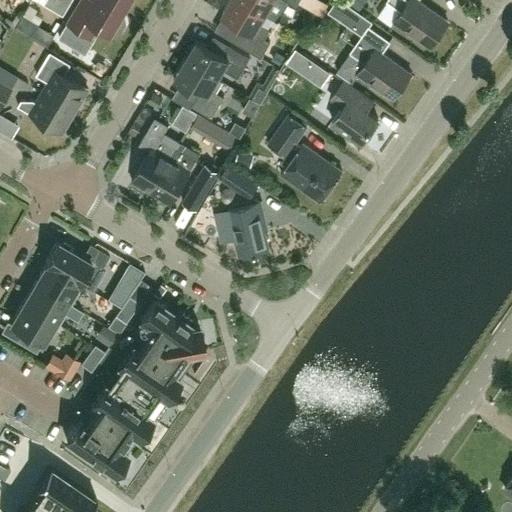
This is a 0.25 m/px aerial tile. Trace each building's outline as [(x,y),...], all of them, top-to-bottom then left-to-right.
[(45,0),(44,3),(63,14),(71,0),(45,0)] [(124,18),(121,16),(130,0),(80,0),(68,22),(80,29),(94,37),(101,25),(112,32),(113,30),(116,32),(122,30),(126,23),(124,18)] [(270,42),(264,38),(270,30),(259,24),(265,13),(242,0),(229,0),(222,13),(242,26),(233,41),(261,57),(270,42)] [(296,6),(299,0),(242,0),(265,13),(277,20),(288,1),(296,6)] [(335,0),(327,12),(353,30),(362,16),(339,0),(335,0)] [(430,45),(448,20),(420,0),(388,0),(401,9),(394,19),(430,45)] [(379,19),(374,26),(395,41),(400,34),(379,19)] [(393,97),(411,72),(382,51),(390,40),(368,24),(350,51),(364,61),(357,72),(393,97)] [(217,78),(218,77),(223,69),(237,77),(249,57),(229,45),(223,55),(197,39),(185,59),(217,78)] [(321,87),(330,74),(295,49),(286,63),(321,87)] [(42,90),(75,110),(88,88),(64,74),(71,63),(50,51),(36,74),(48,81),(42,90)] [(223,80),(218,77),(217,78),(185,59),(174,78),(198,92),(191,104),(211,117),(224,96),(216,91),(223,80)] [(0,106),(1,107),(13,87),(0,79),(0,106)] [(361,141),(377,118),(361,107),(368,97),(343,80),(331,98),(343,105),(332,121),(361,141)] [(257,82),(248,97),(260,104),(269,89),(257,82)] [(18,105),(62,131),(75,110),(42,90),(36,101),(33,99),(21,99),(18,105)] [(319,199),(341,168),(302,142),(297,150),(291,146),(305,126),(288,113),(268,142),(291,158),(281,172),(319,199)] [(150,191),(177,147),(161,137),(169,125),(155,116),(139,144),(149,150),(131,179),(150,191)] [(181,140),(177,147),(150,191),(170,202),(200,152),(181,140)] [(249,196),(258,182),(228,161),(220,175),(249,196)] [(205,163),(182,201),(196,209),(218,172),(205,163)] [(238,253),(268,246),(262,220),(264,220),(259,200),(227,207),(238,253)] [(57,241),(44,262),(82,284),(83,283),(79,281),(91,262),(101,268),(109,254),(90,242),(82,256),(71,249),(73,247),(64,241),(62,244),(57,241)] [(46,263),(34,282),(82,311),(83,310),(71,303),(82,284),(44,262),(46,263)] [(34,282),(22,302),(59,323),(65,313),(77,320),(82,311),(34,282)] [(139,302),(129,294),(115,314),(125,321),(139,302)] [(203,348),(199,325),(194,326),(153,298),(140,317),(154,327),(89,425),(83,421),(69,440),(114,472),(127,452),(120,447),(131,431),(139,436),(152,417),(145,412),(159,392),(166,397),(180,378),(173,373),(188,351),(203,348)] [(21,329),(15,339),(36,351),(54,321),(59,324),(59,323),(22,302),(10,322),(21,329)] [(105,350),(94,343),(80,363),(91,370),(105,350)] [(45,364),(55,371),(62,361),(51,354),(45,364)] [(71,395),(81,378),(71,372),(61,389),(71,395)] [(3,464),(0,468),(0,476),(3,478),(10,468),(3,464)] [(24,506),(21,504),(15,511),(85,511),(96,498),(49,464),(34,485),(37,487),(24,506)]
